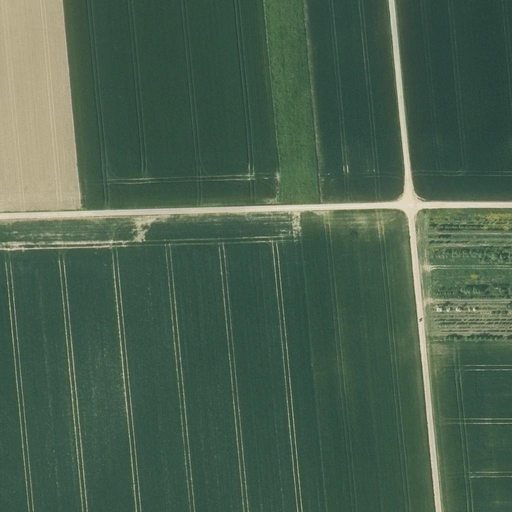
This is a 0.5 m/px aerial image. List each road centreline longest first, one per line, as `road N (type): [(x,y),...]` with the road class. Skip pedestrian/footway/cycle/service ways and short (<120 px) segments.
road 1 (track): [(511,205),(0,222)]
road 2 (track): [(444,511),(409,205)]
road 3 (track): [(391,0),(409,205)]
